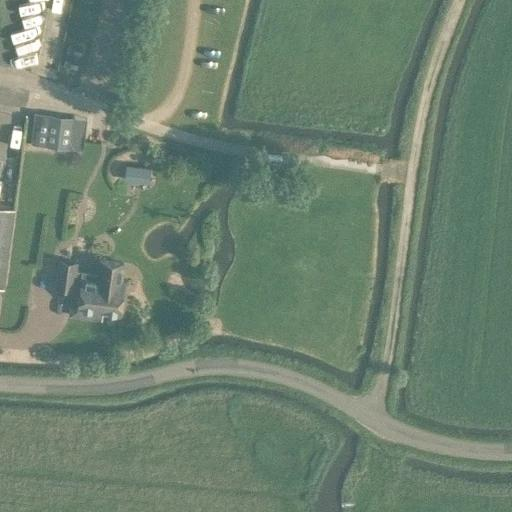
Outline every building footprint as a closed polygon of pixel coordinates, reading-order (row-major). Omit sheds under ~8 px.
[(30,143),(68,148),(72,117),(34,113),(30,143)] [(132,180),(134,166),(126,165),(124,179),(132,180)] [(0,287),(1,288),(11,208),(0,206),(0,287)] [(55,287),(74,289),(76,259),(57,258),(55,287)] [(101,260),(97,279),(84,277),(78,309),(120,317),(126,285),(119,284),(123,264),(101,260)]
